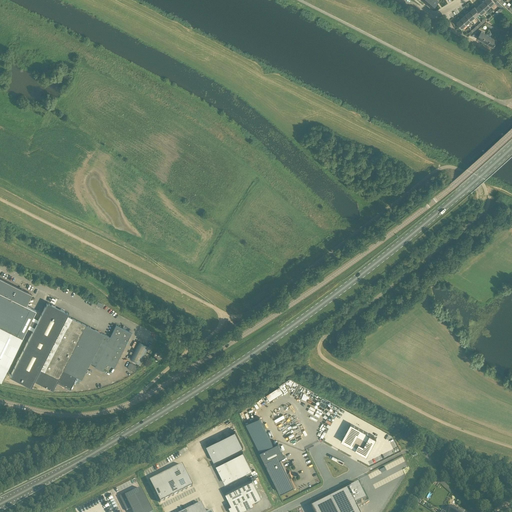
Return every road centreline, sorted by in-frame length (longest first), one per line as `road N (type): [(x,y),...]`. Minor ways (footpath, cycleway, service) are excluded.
road 1 (primary): [(0,504),(253,355),(511,146)]
road 2 (unclassified): [(0,403),(73,418),(155,393),(378,243),(511,133)]
road 3 (unclassified): [(511,105),(299,0)]
